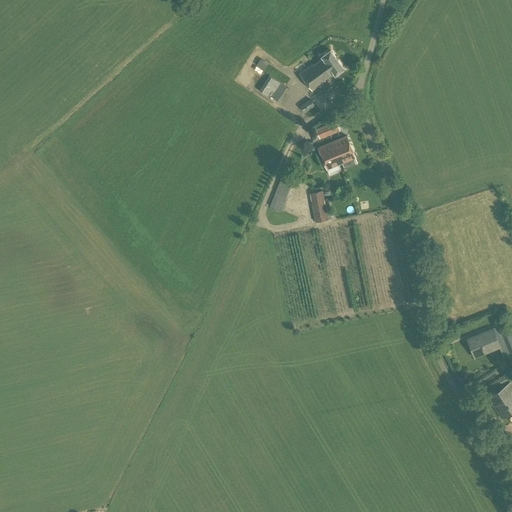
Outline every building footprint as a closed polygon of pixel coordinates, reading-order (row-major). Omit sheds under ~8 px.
[(335,74),(344,68),(330,49),(321,56),(323,57),(313,64),(312,63),(299,73),(312,91),(325,81),(324,80),(334,73),(335,74)] [(261,58),(256,64),(263,70),(268,63),(261,58)] [(279,102),(288,88),(269,75),(259,90),(270,97),(271,96),(279,102)] [(321,98),(332,90),(327,82),(316,90),(321,98)] [(305,113),(315,105),(310,98),(300,106),(305,113)] [(326,124),(330,134),(340,130),(336,120),(326,124)] [(320,138),(330,134),(326,124),(316,128),(320,138)] [(334,154),(338,163),(355,156),(346,135),(333,141),(338,152),(334,154)] [(327,168),(338,163),(334,154),(338,152),(333,141),(318,147),(327,168)] [(271,208),(283,210),(290,180),(278,177),(271,208)] [(323,194),(310,197),(315,222),(332,218),(329,202),(325,203),(323,194)] [(485,352),(499,346),(492,329),(468,339),(474,354),(484,350),(485,352)] [(509,353),(511,352),(511,335),(510,331),(501,335),(509,353)] [(501,383),(509,378),(506,373),(498,378),(501,383)] [(501,418),(511,411),(511,384),(510,382),(487,396),(501,418)] [(506,455),(511,450),(511,440),(507,433),(496,440),(506,455)]
